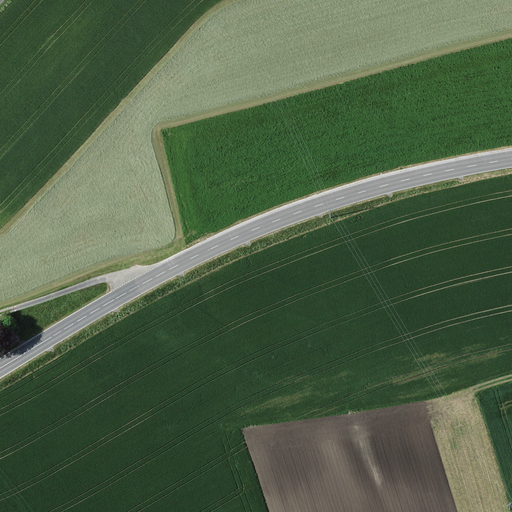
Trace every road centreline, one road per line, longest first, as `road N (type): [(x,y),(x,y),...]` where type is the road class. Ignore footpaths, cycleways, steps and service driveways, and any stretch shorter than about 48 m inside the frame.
road 1 (primary): [(0,367),(239,234),(337,198),(511,159)]
road 2 (track): [(148,280),(110,277),(0,314)]
